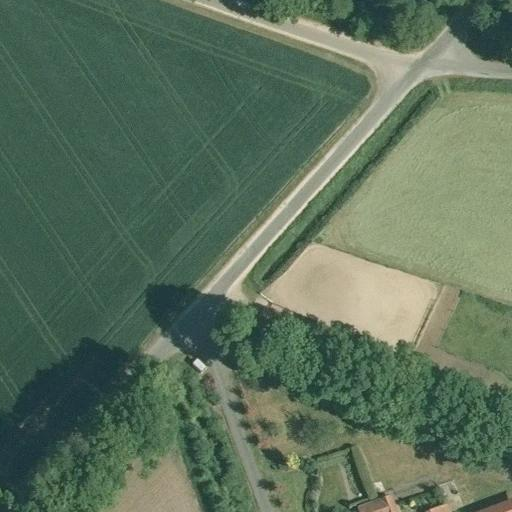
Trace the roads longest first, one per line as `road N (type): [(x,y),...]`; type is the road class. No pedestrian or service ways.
road 1 (unclassified): [(17,511),(415,73)]
road 2 (track): [(205,305),(283,511)]
road 3 (unclassified): [(415,73),(212,0)]
